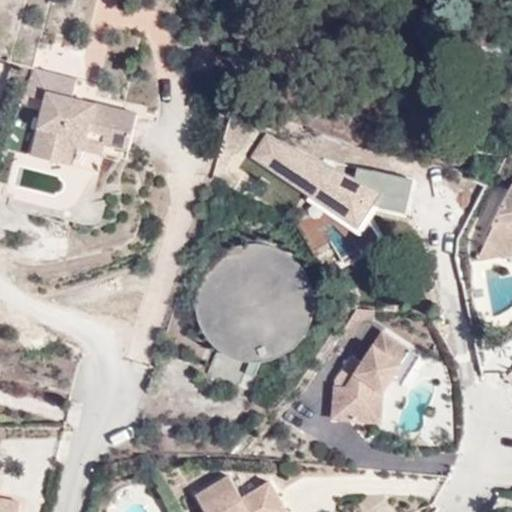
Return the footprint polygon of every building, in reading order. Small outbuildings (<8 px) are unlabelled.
[(63,167),(67,150),(70,139),(99,148),(124,154),(133,118),(69,101),(73,81),(26,70),(15,97),(39,103),(26,157),(63,167)] [(97,158),(99,148),(70,139),(67,150),(97,158)] [(358,192),(375,197),(381,171),(355,165),(349,186),(358,189),(358,192)] [(403,224),(413,180),(381,171),(375,197),(388,200),(383,219),(403,224)] [(511,188),(511,189),(480,256),(511,251),(511,188)] [(319,236),(344,255),(356,239),(330,221),(319,236)] [(270,248),(258,246),(256,246),(244,247),(234,250),(225,254),(215,261),(207,269),(202,278),(198,288),(195,298),(195,305),(195,314),(197,321),(199,329),(203,336),(207,342),(213,348),(219,353),(210,373),(231,383),(239,385),(242,385),(248,371),(257,374),(260,365),(270,363),(280,360),(289,354),(296,349),(303,341),(308,333),(312,323),(314,314),(314,307),(314,301),(312,289),(307,278),(300,267),(292,259),(281,253),(270,248)] [(511,251),(480,256),(478,260),(480,263),(511,257),(511,251)] [(359,362),(343,386),(331,381),(329,417),(377,420),(380,390),(389,376),(406,349),(378,331),(359,362)] [(406,349),(389,376),(399,383),(417,355),(406,349)] [(359,362),(348,355),(331,381),(343,386),(359,362)] [(244,491),(230,467),(195,487),(210,511),(277,511),(290,505),(271,475),(244,491)] [(0,507),(13,510),(17,493),(0,489),(0,507)]
